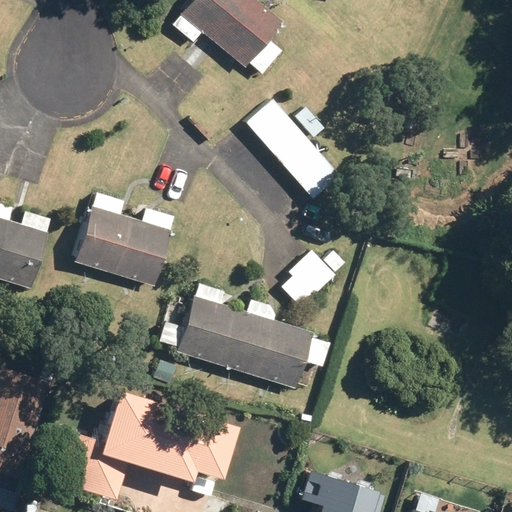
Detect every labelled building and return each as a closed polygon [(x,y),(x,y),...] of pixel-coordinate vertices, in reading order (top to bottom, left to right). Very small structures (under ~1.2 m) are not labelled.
[(276,21),(250,0),(183,0),(175,11),(240,64),(276,21)] [(336,175),(266,95),(239,119),(308,198),(336,175)] [(166,227),(86,203),(69,261),(149,284),(166,227)] [(44,232),(0,218),(0,280),(26,288),(44,232)] [(283,269),(288,275),(276,286),(295,307),(330,275),(306,248),(283,269)] [(308,330),(188,293),(170,349),(290,387),(308,330)] [(180,362),(158,355),(151,376),(173,383),(180,362)] [(47,381),(0,366),(0,473),(15,479),(47,381)] [(232,421),(113,384),(97,436),(65,426),(49,478),(111,498),(124,458),(186,477),(190,466),(216,474),(232,421)] [(374,511),(382,490),(305,466),(296,497),(313,502),(309,511),(374,511)] [(6,511),(13,493),(0,488),(0,510),(6,511)]
